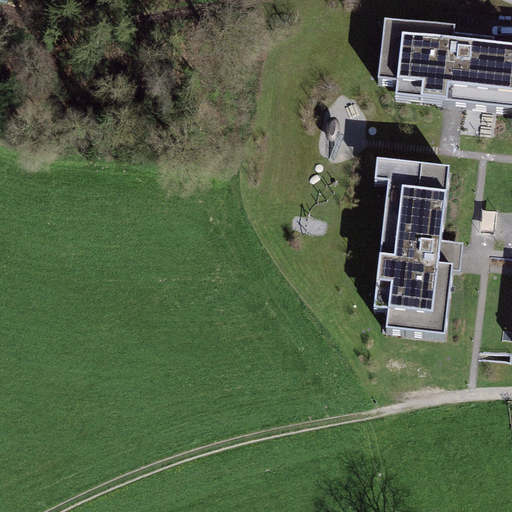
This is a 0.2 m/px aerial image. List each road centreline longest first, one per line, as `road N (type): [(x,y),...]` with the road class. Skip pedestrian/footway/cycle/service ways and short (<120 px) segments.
road 1 (track): [(511,393),(453,397),(224,447),(60,511)]
road 2 (track): [(243,0),(82,20),(0,5)]
